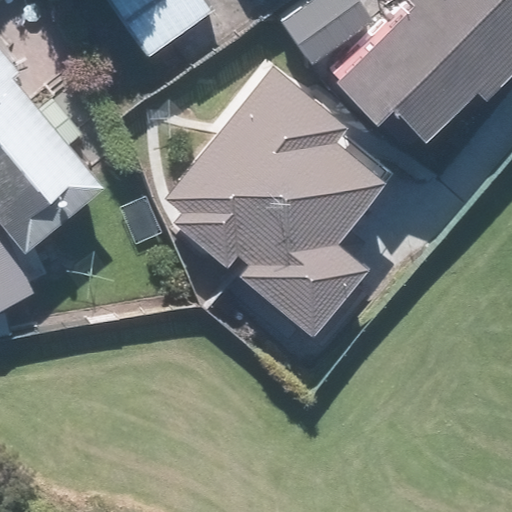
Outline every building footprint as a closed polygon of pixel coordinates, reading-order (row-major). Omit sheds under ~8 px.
[(207,7),(202,0),(98,0),(136,55),(207,7)] [(360,19),(345,0),(287,0),(265,17),(301,64),(360,19)] [(511,51),(511,0),(396,0),(312,77),(353,122),(368,108),(401,144),(456,94),(460,98),(511,51)] [(0,59),(0,243),(8,254),(88,188),(0,80),(0,75),(8,69),(0,59)] [(337,124),(260,64),(158,194),(173,206),(158,226),(205,263),(210,257),(305,331),(356,266),(322,239),(372,174),(326,138),(337,124)] [(7,254),(0,245),(0,306),(24,296),(7,254)]
